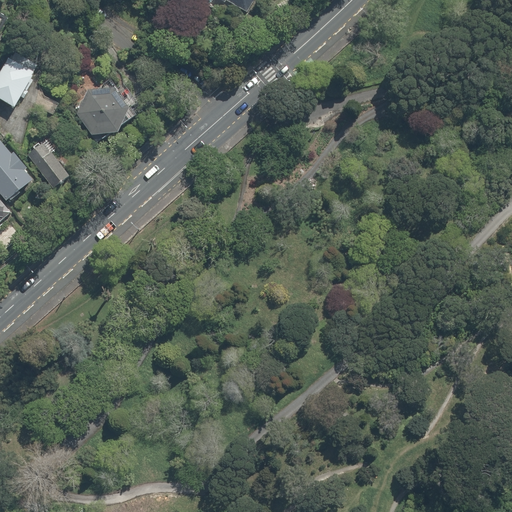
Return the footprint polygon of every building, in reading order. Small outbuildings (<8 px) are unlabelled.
[(254,0),(227,0),(245,13),(254,0)] [(0,101),(15,110),(39,69),(11,53),(0,72),(0,101)] [(119,90),(92,91),(80,115),(95,137),(121,135),(133,112),(119,90)] [(0,137),(0,197),(5,204),(33,184),(0,137)] [(45,144),(29,155),(55,192),(71,181),(45,144)] [(0,222),(11,215),(0,200),(0,222)]
